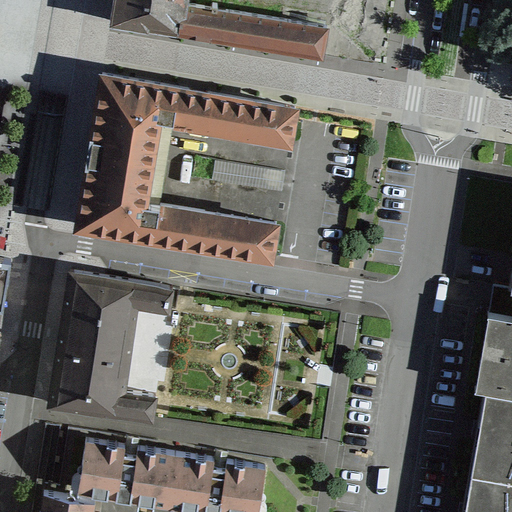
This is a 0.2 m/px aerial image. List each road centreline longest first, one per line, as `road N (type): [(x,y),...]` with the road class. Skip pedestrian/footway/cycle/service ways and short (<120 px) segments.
road 1 (residential): [(297,276),(52,235),(4,511)]
road 2 (residential): [(416,299),(386,511)]
road 3 (residential): [(297,276),(329,82)]
road 4 (residential): [(437,168),(472,134),(493,0)]
road 5 (residential): [(430,0),(411,127),(437,168)]
road 6 (residential): [(437,168),(416,299)]
road 7 (residential): [(416,299),(297,276)]
